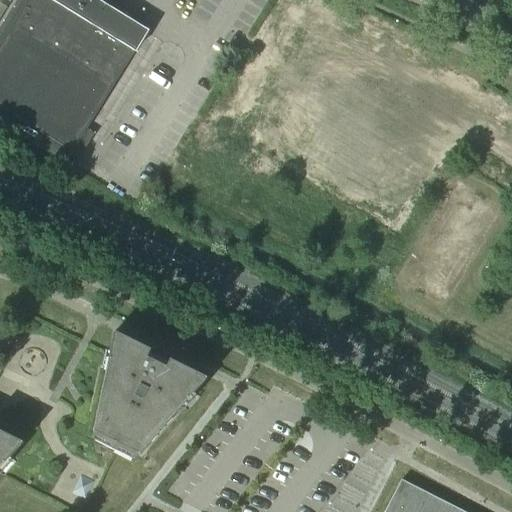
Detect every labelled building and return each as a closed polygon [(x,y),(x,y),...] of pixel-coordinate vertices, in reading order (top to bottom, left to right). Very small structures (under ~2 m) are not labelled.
[(0,123),(72,168),(93,134),(85,129),(146,33),(93,0),(16,0),(0,27),(0,123)] [(336,189),(395,214),(408,184),(422,189),(448,128),(467,136),(486,92),(445,74),(442,80),(414,68),(418,57),(386,43),(383,50),(345,33),(318,94),(305,89),(279,148),(308,161),(304,169),(338,184),(336,189)] [(208,378),(145,347),(115,332),(111,352),(94,432),(141,455),(208,378)] [(0,470),(24,443),(0,430),(0,470)] [(80,475),(71,493),(84,500),(93,482),(80,475)] [(464,511),(401,480),(384,511),(464,511)]
